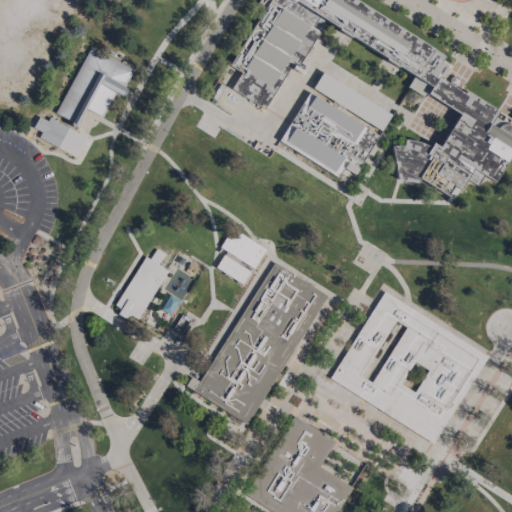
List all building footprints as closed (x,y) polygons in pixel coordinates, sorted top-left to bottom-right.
[(438,76),(444,64),(439,61),(442,56),(353,0),(270,0),(256,22),(229,66),(240,72),(231,89),(264,109),(290,67),(296,70),(326,22),(413,77),(407,87),(424,97),(427,93),(438,76)] [(90,46),(133,70),(124,86),(127,87),(122,96),(114,93),(102,118),(85,108),(83,112),(77,124),(75,126),(74,127),(72,127),(71,126),(71,125),(70,124),(71,122),(55,113),(90,46)] [(322,72),(390,114),(354,173),(344,167),(337,177),(279,140),(315,82),(322,72)] [(427,93),(460,112),(439,147),(432,143),(430,146),(425,144),(420,142),(415,141),(411,140),(405,140),(403,140),(403,145),(399,145),(391,146),(396,179),(416,183),(419,178),(446,196),(453,186),(459,189),(466,179),(476,185),(483,175),(493,182),(511,153),(511,125),(510,124),(504,124),(500,124),(498,126),(496,128),(489,123),(497,111),(465,91),(463,93),(438,76),(427,93)] [(32,127),(39,116),(47,120),(49,117),(86,137),(75,157),(37,137),(41,132),(32,127)] [(232,228),(264,249),(253,268),(219,247),(232,228)] [(223,255),(215,267),(241,284),(249,271),(223,255)] [(145,256),(114,304),(120,309),(117,314),(125,319),(128,313),(137,318),(167,271),(145,256)] [(273,262),(326,295),(246,424),(185,386),(191,377),(198,381),(273,262)] [(384,291),(329,378),(431,444),(487,356),(384,291)] [(293,416),(334,441),(319,467),(352,487),(336,511),(270,511),(244,495),(293,416)]
